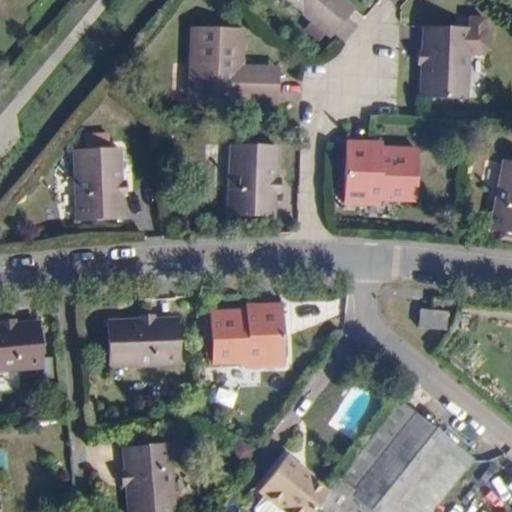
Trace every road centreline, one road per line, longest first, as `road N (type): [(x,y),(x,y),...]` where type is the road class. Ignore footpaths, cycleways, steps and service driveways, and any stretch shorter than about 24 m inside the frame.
road 1 (residential): [(314,262),(320,126),(353,59),(400,0)]
road 2 (residential): [(314,262),(64,273)]
road 3 (residential): [(366,261),(370,326),(511,440)]
road 4 (residential): [(64,273),(87,495)]
road 5 (residential): [(511,272),(366,261)]
